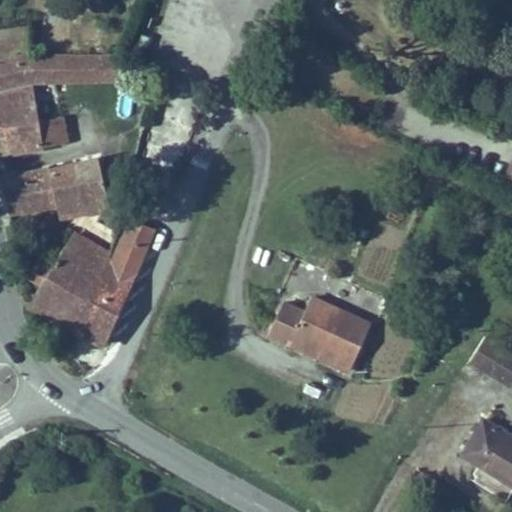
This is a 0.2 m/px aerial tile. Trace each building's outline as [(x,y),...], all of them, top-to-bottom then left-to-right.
[(0,80),(8,79),(33,75),(47,73),(102,75),(102,55),(102,48),(85,49),(44,50),(0,57),(0,80)] [(33,75),(8,79),(11,96),(46,90),(49,90),(47,73),(33,75)] [(0,97),(11,96),(8,79),(0,80),(0,97)] [(11,96),(17,143),(68,137),(64,112),(50,115),(46,90),(11,96)] [(11,96),(0,97),(0,145),(17,143),(11,96)] [(100,154),(82,158),(2,173),(5,192),(6,208),(43,202),(79,192),(78,199),(75,207),(111,201),(103,169),(100,154)] [(33,302),(74,322),(101,267),(60,247),(48,273),(33,302)] [(101,267),(74,322),(81,325),(104,336),(136,271),(106,256),(101,267)] [(272,336),(297,346),(300,338),(355,361),(373,319),(315,294),(309,307),(287,298),(280,314),(272,336)] [(511,351),(485,335),(470,360),(511,385),(511,351)] [(300,338),(297,346),(352,369),(355,361),(300,338)] [(511,432),(484,415),(461,452),(503,478),(511,483),(511,432)] [(511,485),(476,465),(470,477),(506,498),(511,487),(511,485)]
